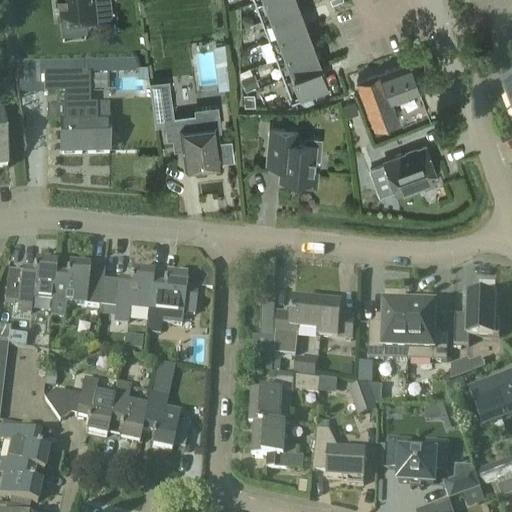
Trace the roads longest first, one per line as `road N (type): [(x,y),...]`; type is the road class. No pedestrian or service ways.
road 1 (residential): [(226,233),(437,256),(511,234)]
road 2 (residential): [(215,489),(226,233)]
road 3 (residential): [(511,218),(429,0)]
road 4 (residential): [(0,225),(39,218),(226,233)]
road 5 (residential): [(62,511),(72,462),(140,475),(153,498)]
